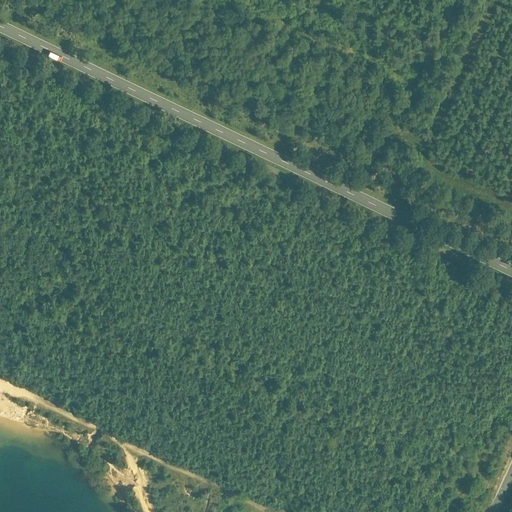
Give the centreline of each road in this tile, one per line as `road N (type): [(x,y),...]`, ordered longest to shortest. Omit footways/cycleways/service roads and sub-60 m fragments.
road 1 (secondary): [(511,268),(0,25)]
road 2 (track): [(355,193),(454,0)]
